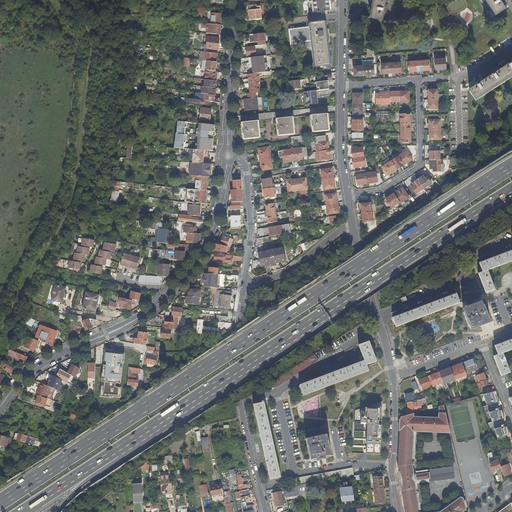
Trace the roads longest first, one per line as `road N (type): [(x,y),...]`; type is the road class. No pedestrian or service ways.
road 1 (motorway): [(511,167),(0,502)]
road 2 (motorway): [(116,450),(511,190)]
road 3 (unclassified): [(0,409),(39,365),(137,320),(180,281),(203,248),(227,155)]
road 4 (residential): [(259,489),(240,404),(276,392),(379,328)]
road 5 (residential): [(346,196),(380,189),(416,167),(417,80)]
road 6 (residential): [(375,315),(461,282),(470,259),(511,241)]
road 7 (unclassified): [(227,155),(234,0)]
road 8 (residential): [(259,489),(340,466),(391,465)]
road 9 (residential): [(227,155),(243,165),(243,276)]
road 10 (residential): [(243,276),(257,282),(283,273),(350,226)]
